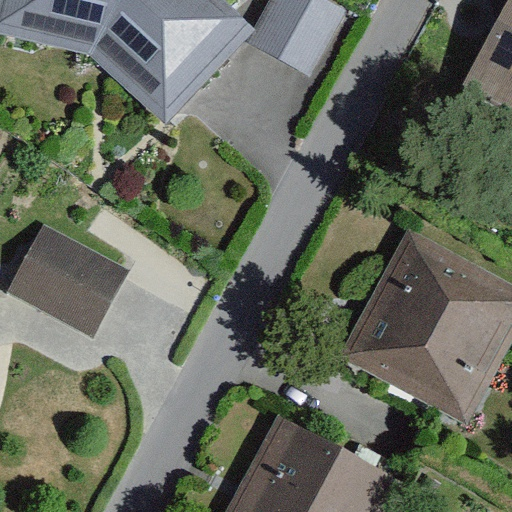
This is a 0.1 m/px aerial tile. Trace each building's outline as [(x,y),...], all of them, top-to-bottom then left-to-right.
[(279,0),(11,0),(11,5),(129,47),(204,123),(304,25),(279,0)] [(511,85),(511,0),(502,0),(469,61),(511,85)] [(511,274),(511,271),(403,216),(346,329),(455,385),(511,274)] [(111,259),(43,220),(14,271),(82,310),(111,259)] [(367,511),(393,458),(285,406),(233,511),(367,511)]
